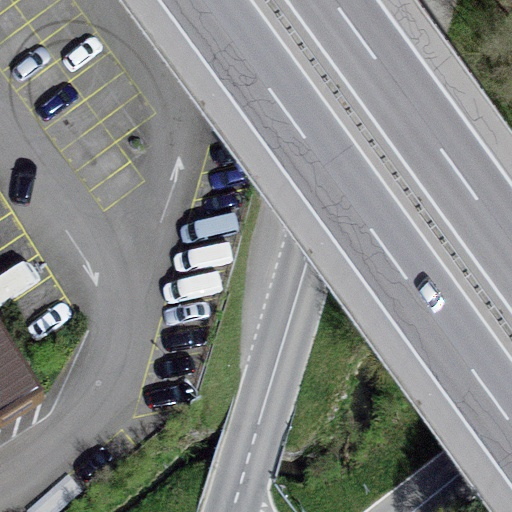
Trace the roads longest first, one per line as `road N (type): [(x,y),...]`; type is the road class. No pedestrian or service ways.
road 1 (motorway): [(196,0),(511,435)]
road 2 (secondary): [(383,0),(223,511)]
road 3 (motorway): [(511,261),(320,0)]
road 4 (secondary): [(411,511),(511,435)]
